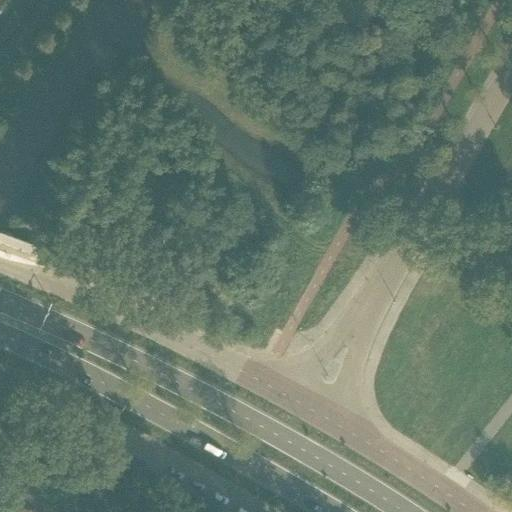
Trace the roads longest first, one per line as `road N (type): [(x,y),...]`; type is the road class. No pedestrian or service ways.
road 1 (primary): [(400,511),(233,411),(0,301)]
road 2 (unclassified): [(312,408),(511,69)]
road 3 (primary): [(0,336),(331,511)]
road 4 (unclassified): [(312,408),(0,260)]
road 5 (unclassified): [(0,379),(266,511)]
road 6 (unclassified): [(472,511),(312,408)]
